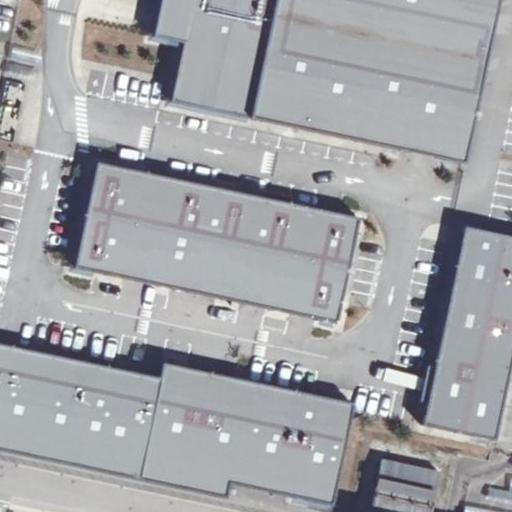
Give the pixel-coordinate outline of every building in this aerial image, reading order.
[(173,102),(467,167),(503,0),(164,0),(156,37),(186,44),(173,102)] [(41,51),(12,45),(5,77),(34,84),(41,51)] [(75,269),(337,326),(360,220),(99,163),(75,269)] [(511,239),(465,229),(423,428),(493,443),(511,353),(511,239)] [(0,451),(226,500),(229,485),(331,507),(353,406),(163,364),(159,379),(0,344),(0,451)] [(371,511),(432,511),(442,472),(383,459),(371,511)]
